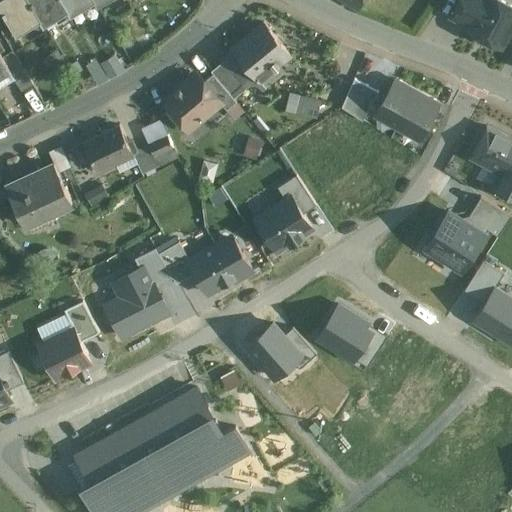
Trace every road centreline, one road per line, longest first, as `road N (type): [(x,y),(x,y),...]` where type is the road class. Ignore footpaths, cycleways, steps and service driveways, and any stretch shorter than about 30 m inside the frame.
road 1 (residential): [(334,260),(213,334),(0,441)]
road 2 (residential): [(228,0),(165,63),(0,144)]
road 3 (residential): [(479,73),(403,209),(334,260)]
road 4 (residential): [(334,260),(511,390)]
road 5 (residential): [(317,0),(479,73)]
